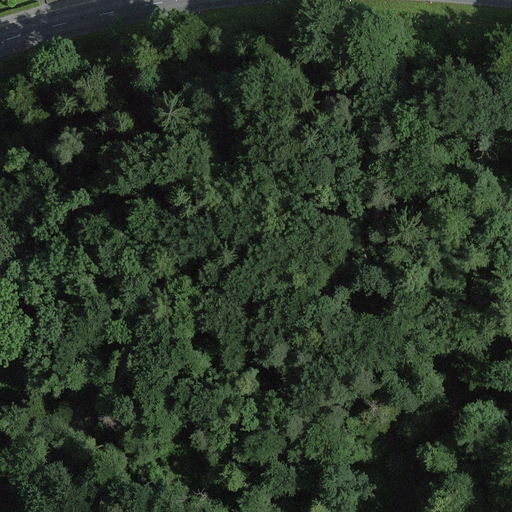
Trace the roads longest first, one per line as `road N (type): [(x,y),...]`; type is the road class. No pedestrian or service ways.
road 1 (tertiary): [(0,41),(172,0)]
road 2 (track): [(404,511),(511,378)]
